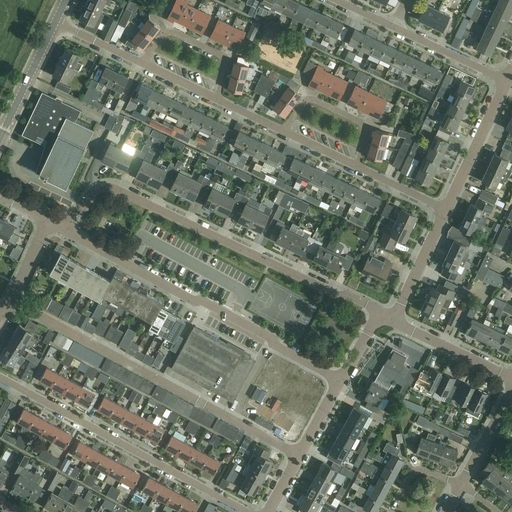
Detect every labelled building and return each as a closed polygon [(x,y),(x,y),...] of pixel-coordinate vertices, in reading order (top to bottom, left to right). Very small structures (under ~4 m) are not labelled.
[(88,0),(85,6),(100,13),(100,12),(105,3),(108,5),(110,0),(88,0)] [(189,28),(197,10),(187,5),(188,3),(182,0),(176,0),(167,20),(173,23),(174,21),(189,28)] [(253,0),(251,6),(257,8),(260,1),(271,6),(274,0),(253,0)] [(287,0),(274,0),(271,6),(282,12),(287,0)] [(287,0),(282,12),(293,17),(299,3),(292,0),(287,0)] [(511,0),(498,0),(497,5),(511,12),(511,10),(511,0)] [(293,17),(291,20),(295,22),(297,19),(304,22),(310,9),(299,3),(293,17)] [(431,25),(438,10),(426,5),(419,20),(431,25)] [(475,8),(470,5),(465,15),(471,17),(475,8)] [(511,12),(497,5),(492,16),(506,23),(511,12)] [(81,10),(82,12),(79,18),(87,22),(84,28),(95,33),(104,14),(100,12),(100,13),(85,6),(83,6),(81,10)] [(222,18),(227,9),(221,6),(216,15),(222,18)] [(122,17),(128,20),(133,11),(126,8),(122,17)] [(310,9),(304,22),(314,27),(321,14),(310,9)] [(211,16),(197,10),(189,28),(202,34),(211,16)] [(438,10),(431,25),(443,31),(450,16),(438,10)] [(332,19),(321,14),(314,27),(325,32),(332,19)] [(492,16),(486,26),(501,33),(506,23),(492,16)] [(108,41),(118,21),(109,17),(100,37),(108,41)] [(128,20),(122,17),(118,25),(124,28),(128,20)] [(161,27),(150,18),(145,24),(142,22),(138,27),(152,38),(161,27)] [(464,18),(460,27),(465,29),(469,20),(464,18)] [(343,24),(332,19),(325,32),(336,38),(337,37),(342,40),(347,29),(342,26),(343,24)] [(223,44),(232,26),(218,20),(210,38),(223,44)] [(251,29),(256,31),(260,24),(254,21),(251,29)] [(232,26),(223,44),(237,51),(245,33),(232,26)] [(501,33),(486,26),(481,37),(496,44),(501,33)] [(135,51),(139,46),(144,49),(152,38),(138,27),(134,31),(137,34),(132,40),(129,38),(125,43),(135,51)] [(460,27),(457,32),(455,36),(460,39),(465,29),(460,27)] [(358,48),(364,35),(354,29),(353,31),(347,29),(342,40),(348,42),(347,43),(358,48)] [(306,36),(298,33),(296,38),(303,41),(306,36)] [(364,35),(358,48),(369,53),(375,40),(364,35)] [(496,44),(481,37),(477,35),(474,40),(479,42),(476,48),(491,55),(496,44)] [(375,40),(369,53),(380,59),(386,45),(375,40)] [(320,43),(318,48),(325,51),(327,47),(320,43)] [(386,45),(380,59),(391,64),(397,50),(386,45)] [(82,64),(76,62),(79,56),(65,49),(58,62),(73,69),(78,71),(82,64)] [(408,55),(397,50),(391,64),(402,69),(408,55)] [(408,55),(402,69),(412,74),(419,60),(408,55)] [(419,60),(412,74),(423,79),(430,66),(419,60)] [(73,69),(58,62),(52,74),(67,81),(73,69)] [(231,76),(245,79),(249,66),(234,62),(231,76)] [(93,78),(99,66),(94,63),(88,76),(93,78)] [(323,93),(332,75),(323,71),(324,69),(318,66),(308,88),(314,91),(315,89),(323,93)] [(441,71),(430,66),(423,79),(434,84),(435,82),(438,84),(443,74),(440,72),(441,71)] [(112,87),(118,74),(106,67),(99,81),(96,87),(102,90),(104,84),(112,87)] [(357,72),(349,69),(346,77),(353,80),(357,72)] [(268,78),(264,86),(271,89),(275,81),(276,81),(278,78),(286,84),(290,78),(280,73),(272,70),(268,78)] [(359,84),(364,73),(358,70),(353,81),(359,84)] [(128,78),(118,74),(112,87),(116,89),(113,96),(118,98),(121,92),(128,78)] [(447,74),(441,85),(447,88),(452,76),(447,74)] [(264,86),(268,78),(262,75),(258,83),(264,86)] [(332,75),(323,93),(339,101),(348,83),(332,75)] [(245,79),(231,76),(228,89),(242,93),(245,79)] [(396,80),(394,84),(401,88),(404,83),(396,80)] [(461,81),(455,92),(469,98),(472,99),(475,92),(473,91),(475,87),(461,81)] [(68,94),(71,88),(58,82),(55,88),(68,94)] [(264,86),(258,83),(254,91),(260,94),(264,86)] [(134,90),(129,100),(137,104),(139,100),(145,103),(152,90),(141,84),(137,91),(134,90)] [(447,88),(441,85),(439,91),(444,93),(447,88)] [(101,91),(89,86),(82,100),(94,106),(101,91)] [(271,89),(264,86),(260,94),(267,97),(271,89)] [(290,86),(281,97),(293,106),(301,95),(290,86)] [(363,112),(371,94),(355,86),(347,104),(363,112)] [(152,90),(145,103),(143,108),(147,110),(149,105),(156,108),(163,95),(152,90)] [(469,98),(455,92),(451,90),(449,94),(453,96),(450,103),(464,109),(469,98)] [(66,187),(94,130),(75,121),(80,110),(42,92),(21,135),(35,141),(38,136),(47,141),(36,173),(66,187)] [(371,94),(363,112),(378,119),(387,101),(371,94)] [(163,95),(156,108),(167,114),(173,100),(163,95)] [(293,106),(281,97),(273,109),(285,117),(293,106)] [(119,114),(125,101),(119,99),(113,113),(118,116),(119,114)] [(184,105),(173,100),(167,114),(178,119),(184,105)] [(450,103),(445,113),(459,120),(464,109),(450,103)] [(195,110),(184,105),(178,119),(188,124),(195,110)] [(206,116),(195,110),(188,124),(199,129),(206,116)] [(459,120),(445,113),(440,125),(438,130),(449,136),(452,130),(454,131),(459,120)] [(118,116),(117,118),(115,123),(111,131),(117,133),(125,117),(119,114),(118,116)] [(217,121),(206,116),(199,129),(210,134),(217,121)] [(159,129),(162,124),(151,119),(149,124),(159,129)] [(429,130),(431,121),(424,119),(421,128),(429,130)] [(107,121),(104,127),(111,130),(113,125),(107,121)] [(217,121),(210,134),(221,140),(221,139),(227,128),(228,126),(217,121)] [(171,134),(173,130),(162,124),(159,129),(171,134)] [(227,128),(221,139),(227,142),(232,131),(227,128)] [(150,135),(164,141),(167,136),(153,129),(150,135)] [(371,144),(385,147),(389,134),(375,130),(371,144)] [(399,151),(405,154),(415,134),(399,130),(397,137),(405,138),(399,151)] [(449,136),(438,130),(435,136),(429,147),(443,153),(449,142),(446,141),(449,136)] [(243,150),(250,137),(239,131),(238,133),(232,131),(227,142),(232,144),(232,145),(243,150)] [(250,137),(243,150),(254,156),(261,142),(250,137)] [(101,161),(113,167),(121,149),(116,146),(117,144),(111,141),(101,161)] [(271,147),(261,142),(254,156),(265,161),(271,147)] [(511,145),(505,142),(502,148),(511,153),(511,145)] [(128,164),(133,167),(141,151),(124,143),(121,149),(113,167),(124,172),(128,164)] [(135,177),(146,183),(155,165),(150,162),(153,154),(148,151),(150,147),(144,144),(141,151),(133,167),(139,169),(135,177)] [(385,147),(371,144),(367,157),(381,161),(385,147)] [(271,147),(265,161),(262,166),(273,171),(274,170),(280,173),(282,168),(287,157),(281,155),(283,152),(271,147)] [(429,147),(424,158),(438,164),(443,153),(429,147)] [(236,166),(238,161),(241,155),(233,151),(228,162),(236,166)] [(405,154),(399,151),(392,166),(398,169),(405,154)] [(511,171),(504,168),(508,161),(494,154),(488,168),(506,176),(508,177),(511,171)] [(405,162),(411,164),(414,158),(408,156),(405,162)] [(292,160),(287,157),(282,168),(287,171),(298,177),(304,163),(293,157),(292,160)] [(438,164),(424,158),(419,168),(433,175),(438,164)] [(169,177),(175,180),(170,190),(181,195),(190,177),(185,174),(186,172),(180,169),(183,162),(178,160),(174,167),(169,177)] [(411,164),(405,162),(400,173),(405,175),(411,164)] [(304,163),(298,177),(296,181),(300,183),(302,179),(309,182),(315,168),(304,163)] [(155,165),(146,183),(158,188),(161,180),(167,183),(169,177),(174,167),(169,164),(168,167),(162,165),(161,168),(155,165)] [(232,177),(236,169),(228,166),(224,174),(232,177)] [(315,168),(309,182),(307,186),(311,188),(313,184),(319,187),(326,173),(315,168)] [(433,175),(419,168),(414,180),(428,186),(433,175)] [(506,176),(488,168),(481,181),(495,188),(498,181),(503,183),(506,176)] [(326,173),(319,187),(330,192),(337,178),(326,173)] [(197,191),(203,193),(210,179),(204,177),(204,176),(200,174),(197,180),(190,177),(181,195),(193,201),(197,191)] [(347,184),(337,178),(330,192),(341,197),(347,184)] [(204,206),(215,211),(224,193),(223,193),(226,187),(210,179),(203,193),(208,196),(204,206)] [(347,184),(341,197),(352,203),(358,189),(347,184)] [(352,203),(350,207),(354,209),(356,205),(362,208),(369,194),(358,189),(352,203)] [(273,202),(280,205),(285,193),(279,190),(273,202)] [(479,196),(494,203),(496,199),(497,197),(482,190),(479,196)] [(226,216),(231,207),(236,210),(240,201),(224,193),(215,211),(226,216)] [(285,193),(280,205),(288,209),(290,206),(294,198),(285,193)] [(314,198),(308,195),(303,193),(301,197),(312,202),(314,198)] [(380,199),(369,194),(362,208),(374,213),(380,199)] [(237,222),(248,227),(257,209),(260,203),(243,195),(240,201),(236,210),(242,212),(237,222)] [(294,198),(290,206),(305,213),(309,204),(294,197),(294,198)] [(474,205),(470,203),(464,216),(481,224),(483,225),(486,218),(480,216),(483,210),(490,213),(492,207),(477,199),(474,205)] [(496,199),(494,203),(503,207),(505,203),(496,199)] [(392,207),(386,204),(381,215),(387,218),(392,207)] [(260,233),(271,209),(265,206),(263,211),(257,209),(248,227),(260,233)] [(401,210),(395,222),(410,229),(416,217),(401,210)] [(481,224),(464,216),(458,229),(462,231),(460,236),(471,242),(474,236),(471,235),(474,230),(478,232),(481,224)] [(15,227),(0,218),(0,236),(7,240),(8,240),(15,244),(19,236),(12,232),(15,227)] [(272,233),(278,236),(275,242),(288,248),(296,233),(295,232),(283,227),(284,225),(278,222),(272,233)] [(389,235),(385,232),(379,244),(389,249),(394,237),(404,241),(410,229),(395,222),(389,235)] [(491,229),(497,231),(500,224),(494,222),(491,229)] [(145,224),(141,232),(147,235),(151,226),(145,224)] [(343,229),(337,226),(333,233),(340,236),(343,229)] [(304,249),(310,252),(315,240),(319,232),(315,230),(312,238),(309,237),(310,234),(297,228),(295,232),(296,233),(288,248),(301,254),(304,249)] [(503,228),(499,235),(507,238),(510,231),(503,228)] [(367,242),(370,235),(371,234),(366,232),(362,239),(367,242)] [(370,235),(367,242),(365,247),(371,250),(376,238),(370,235)] [(499,235),(496,243),(503,246),(507,238),(499,235)] [(453,240),(447,253),(460,259),(465,261),(469,254),(464,251),(466,246),(469,247),(471,242),(460,236),(457,242),(453,240)] [(313,260),(326,266),(337,243),(330,240),(327,248),(321,245),(322,243),(315,240),(310,252),(316,254),(313,260)] [(346,255),(345,257),(340,254),(344,246),(337,243),(326,266),(339,272),(341,267),(347,270),(353,258),(346,255)] [(503,246),(496,243),(491,254),(498,257),(503,246)] [(69,259),(69,258),(61,253),(58,259),(51,255),(45,267),(51,270),(50,273),(58,278),(69,259)] [(444,266),(441,273),(455,280),(458,272),(455,271),(458,264),(463,267),(465,261),(460,259),(447,253),(441,265),(444,266)] [(370,255),(361,273),(367,275),(368,273),(369,273),(384,280),(390,265),(370,255)] [(492,259),(485,256),(475,277),(482,280),(483,280),(488,269),(492,259)] [(69,259),(58,278),(66,282),(77,263),(77,262),(69,258),(69,259)] [(75,287),(86,267),(77,262),(77,263),(66,282),(75,287)] [(94,271),(86,267),(75,287),(83,291),(94,272),(94,271)] [(488,269),(483,280),(488,283),(494,271),(488,269)] [(102,276),(94,271),(94,272),(83,291),(92,296),(102,277),(102,276)] [(494,271),(488,283),(494,285),(499,274),(494,271)] [(505,276),(499,274),(494,285),(500,288),(505,276)] [(110,281),(100,300),(92,315),(100,320),(106,307),(121,280),(113,275),(113,276),(111,280),(110,281)] [(111,280),(102,276),(102,277),(92,296),(100,300),(110,281),(111,280)] [(130,284),(121,280),(106,307),(115,312),(118,306),(119,304),(130,284)] [(127,308),(138,289),(130,284),(119,304),(127,308)] [(436,290),(431,287),(426,299),(446,308),(446,309),(451,299),(452,299),(455,292),(439,284),(436,290)] [(457,286),(455,292),(466,297),(469,291),(457,286)] [(146,293),(138,289),(127,308),(136,313),(146,293)] [(136,313),(144,317),(154,298),(154,297),(146,293),(136,313)] [(93,305),(96,299),(90,296),(87,302),(93,305)] [(50,312),(56,301),(48,297),(42,308),(50,312)] [(158,300),(154,298),(144,317),(152,322),(160,308),(160,307),(163,302),(158,300)] [(446,308),(426,299),(420,311),(436,318),(439,312),(443,314),(446,308)] [(64,306),(56,301),(50,312),(58,317),(64,306)] [(510,314),(511,308),(511,305),(505,303),(502,310),(510,314)] [(169,312),(160,307),(160,308),(152,322),(149,327),(158,332),(158,331),(168,313),(169,312)] [(465,332),(466,333),(465,335),(471,337),(472,335),(476,337),(483,323),(472,318),(476,311),(470,308),(461,326),(467,328),(465,332)] [(459,314),(452,311),(447,323),(453,326),(459,314)] [(177,316),(169,312),(168,313),(158,331),(158,332),(166,336),(166,335),(167,336),(176,317),(177,316)] [(90,317),(82,313),(77,324),(84,328),(90,317)] [(177,336),(185,321),(177,316),(176,317),(167,336),(166,335),(166,336),(161,345),(175,352),(183,338),(182,338),(182,339),(177,336)] [(93,332),(102,337),(108,325),(100,320),(93,332)] [(496,324),(490,322),(488,326),(483,323),(476,337),(487,343),(494,329),(495,326),(496,324)] [(88,323),(84,330),(92,335),(96,327),(88,323)] [(19,324),(12,336),(26,344),(32,347),(35,342),(29,339),(33,333),(19,324)] [(110,341),(116,329),(111,326),(104,338),(110,341)] [(194,326),(176,360),(171,368),(233,401),(256,359),(194,326)] [(495,326),(494,329),(487,343),(498,348),(506,331),(495,326)] [(131,341),(136,332),(128,328),(118,345),(126,350),(131,341)] [(122,332),(116,329),(110,341),(116,344),(122,332)] [(43,341),(48,344),(54,333),(49,330),(43,341)] [(511,332),(506,330),(506,331),(498,348),(509,353),(511,346),(511,332)] [(58,345),(63,335),(58,333),(53,342),(58,345)] [(68,338),(63,335),(58,345),(62,348),(68,338)] [(12,336),(6,346),(20,355),(26,345),(26,344),(12,336)] [(72,340),(68,338),(62,348),(67,350),(72,340)] [(74,341),(68,351),(73,354),(79,344),(74,341)] [(126,350),(125,352),(133,356),(137,350),(139,346),(131,341),(126,350)] [(79,344),(73,354),(78,357),(84,347),(79,344)] [(20,355),(6,346),(0,355),(0,356),(13,365),(16,362),(21,365),(25,358),(20,355)] [(89,349),(84,347),(78,357),(83,360),(89,349)] [(93,352),(89,349),(83,360),(88,362),(93,352)] [(133,356),(133,357),(138,360),(142,353),(137,350),(133,356)] [(385,368),(397,374),(399,375),(404,378),(409,369),(404,366),(402,365),(406,357),(394,351),(392,355),(390,354),(383,367),(385,368)] [(98,355),(93,352),(88,362),(93,365),(98,355)] [(64,364),(69,355),(64,353),(59,362),(64,364)] [(150,366),(154,358),(146,353),(142,361),(150,366)] [(74,358),(69,355),(64,364),(69,367),(74,358)] [(98,355),(93,365),(98,368),(103,357),(98,355)] [(106,372),(112,362),(106,359),(101,369),(106,372)] [(31,361),(26,369),(33,373),(37,365),(32,362),(31,361)] [(117,364),(112,362),(106,372),(111,375),(117,364)] [(117,364),(111,375),(117,378),(122,367),(117,364)] [(89,366),(86,371),(83,375),(88,378),(93,368),(89,366)] [(52,387),(59,374),(46,367),(39,380),(52,387)] [(128,370),(122,367),(117,378),(122,381),(128,370)] [(432,367),(428,375),(422,372),(415,387),(422,390),(421,392),(433,398),(436,392),(435,391),(444,373),(432,367)] [(485,375),(495,379),(498,372),(489,367),(485,375)] [(93,368),(88,378),(93,380),(98,371),(93,368)] [(377,405),(382,396),(384,397),(388,390),(397,374),(385,368),(382,373),(380,372),(374,382),(372,381),(368,388),(368,392),(365,399),(368,401),(365,406),(373,410),(372,411),(375,412),(378,406),(377,405)] [(133,373),(128,370),(122,381),(128,384),(133,373)] [(133,373),(128,384),(133,387),(138,376),(133,373)] [(455,379),(444,373),(435,391),(436,392),(447,397),(447,396),(452,398),(455,392),(450,390),(455,379)] [(59,374),(52,387),(64,393),(71,380),(59,374)] [(144,379),(138,376),(133,387),(138,390),(144,379)] [(298,391),(301,386),(282,376),(266,406),(285,416),(289,409),(304,417),(313,399),(298,391)] [(144,379),(138,390),(143,392),(149,382),(144,379)] [(71,380),(64,393),(76,400),(83,387),(71,380)] [(410,384),(405,381),(399,393),(404,395),(410,384)] [(154,385),(149,382),(143,392),(149,395),(154,385)] [(121,395),(126,386),(121,383),(116,392),(121,395)] [(455,392),(452,398),(456,400),(456,402),(467,407),(476,389),(465,383),(459,394),(455,392)] [(157,399),(162,389),(157,386),(152,396),(157,399)] [(83,387),(76,400),(88,407),(95,394),(83,387)] [(168,392),(162,389),(157,399),(162,402),(168,392)] [(476,389),(467,407),(479,413),(488,394),(476,389)] [(133,402),(138,393),(133,390),(128,399),(133,402)] [(173,395),(168,392),(162,402),(167,405),(173,395)] [(138,393),(133,402),(137,404),(142,395),(138,393)] [(178,398),(173,395),(167,405),(173,408),(178,398)] [(109,416),(116,403),(104,396),(97,409),(109,416)] [(183,401),(178,398),(173,408),(178,411),(183,401)] [(403,399),(401,405),(411,409),(413,403),(403,399)] [(0,417),(1,418),(9,404),(4,401),(0,409),(0,417)] [(7,421),(16,404),(11,401),(9,404),(1,418),(7,421)] [(183,401),(178,411),(183,414),(188,403),(183,401)] [(128,410),(116,403),(109,416),(121,422),(128,410)] [(157,415),(162,406),(157,403),(152,412),(157,415)] [(194,406),(188,403),(183,414),(188,416),(194,406)] [(162,406),(157,415),(161,417),(166,408),(162,406)] [(194,406),(188,416),(193,419),(199,409),(194,406)] [(391,413),(378,406),(375,412),(387,419),(391,413)] [(347,419),(362,427),(368,415),(353,407),(347,419)] [(24,408),(16,421),(23,425),(20,430),(26,434),(29,428),(36,415),(24,408)] [(204,412),(199,409),(193,419),(199,422),(204,412)] [(140,416),(128,410),(121,422),(133,429),(140,416)] [(173,422),(178,414),(171,411),(167,419),(173,422)] [(370,416),(382,423),(385,418),(375,412),(372,411),(370,416)] [(204,412),(199,422),(204,425),(209,415),(204,412)] [(437,412),(434,417),(440,420),(442,414),(437,412)] [(48,421),(36,415),(29,428),(41,434),(48,421)] [(140,416),(133,429),(145,436),(152,423),(155,419),(149,415),(146,420),(140,416)] [(209,415),(204,425),(209,428),(215,418),(209,415)] [(217,432),(223,422),(217,419),(212,429),(217,432)] [(341,430),(356,438),(362,427),(347,419),(341,430)] [(60,428),(48,421),(41,434),(53,441),(60,428)] [(189,432),(194,423),(190,421),(185,430),(189,432)] [(433,430),(436,425),(428,421),(426,426),(433,430)] [(228,425),(223,422),(217,432),(222,435),(228,425)] [(152,423),(145,436),(158,442),(165,430),(152,423)] [(199,426),(194,423),(189,432),(194,435),(199,426)] [(233,427),(228,425),(222,435),(227,438),(233,427)] [(470,431),(459,425),(456,431),(468,436),(470,431)] [(445,435),(447,430),(439,426),(437,432),(445,435)] [(238,430),(233,427),(227,438),(233,441),(238,430)] [(72,435),(60,428),(53,441),(65,448),(72,435)] [(238,430),(233,441),(238,444),(244,433),(238,430)] [(335,441),(350,449),(356,438),(341,430),(335,441)] [(371,431),(365,442),(370,445),(376,434),(371,431)] [(451,432),(448,437),(448,438),(460,444),(463,438),(451,432)] [(428,433),(426,439),(421,437),(416,453),(417,453),(417,455),(421,456),(422,455),(428,457),(433,441),(436,435),(428,433)] [(213,446),(218,437),(214,434),(209,443),(213,446)] [(240,444),(248,448),(253,438),(245,434),(240,444)] [(19,447),(24,438),(19,436),(14,445),(19,447)] [(177,455),(184,442),(172,436),(165,448),(177,455)] [(223,439),(218,437),(213,446),(218,448),(223,439)] [(24,438),(19,447),(23,450),(28,441),(24,438)] [(84,460),(91,448),(79,441),(72,454),(84,460)] [(326,457),(333,461),(341,465),(350,449),(335,441),(326,457)] [(428,457),(439,462),(445,446),(446,443),(440,441),(439,443),(433,441),(428,457)] [(196,449),(184,442),(177,455),(189,461),(196,449)] [(359,454),(364,456),(370,445),(365,442),(359,454)] [(384,458),(381,462),(386,465),(398,471),(404,460),(396,456),(400,450),(387,443),(383,450),(387,452),(384,458)] [(272,462),(267,459),(271,452),(255,444),(252,450),(254,452),(248,463),(267,472),(272,462)] [(457,450),(445,446),(439,462),(452,466),(457,450)] [(91,448),(84,460),(97,467),(103,454),(91,448)] [(0,455),(7,460),(12,455),(5,449),(0,455)] [(42,460),(47,451),(43,449),(38,458),(42,460)] [(196,449),(189,461),(201,468),(208,455),(196,449)] [(24,454),(19,451),(10,468),(15,471),(18,465),(24,454)] [(47,451),(42,460),(47,463),(52,454),(47,451)] [(24,454),(18,465),(15,471),(20,474),(22,469),(23,468),(29,457),(24,454)] [(115,461),(103,454),(97,467),(109,474),(115,461)] [(353,465),(358,467),(364,456),(359,454),(353,465)] [(374,458),(381,462),(384,458),(376,454),(374,458)] [(208,455),(201,468),(214,475),(220,462),(208,455)] [(59,469),(64,472),(71,460),(65,457),(59,469)] [(6,461),(1,458),(0,460),(0,485),(8,471),(2,468),(6,461)] [(115,461),(109,474),(121,480),(127,468),(115,461)] [(237,464),(232,461),(229,467),(234,470),(237,464)] [(317,473),(332,481),(337,471),(352,478),(355,473),(341,465),(333,461),(330,466),(323,462),(317,473)] [(371,464),(365,461),(362,466),(375,473),(392,482),(398,471),(386,465),(383,470),(383,471),(377,468),(378,467),(371,464)] [(502,476),(506,471),(496,463),(495,465),(490,461),(480,473),(485,477),(482,482),(492,489),(502,476)] [(267,472),(248,463),(242,473),(243,474),(261,483),(263,483),(265,479),(263,478),(267,472)] [(75,466),(70,475),(75,478),(80,469),(75,466)] [(362,466),(360,470),(372,477),(373,477),(375,473),(362,466)] [(234,470),(229,467),(223,478),(229,481),(234,470)] [(140,474),(127,468),(121,480),(133,487),(140,474)] [(12,488),(11,491),(17,494),(18,492),(23,494),(34,474),(26,469),(25,471),(22,469),(20,474),(12,488)] [(52,469),(43,484),(48,487),(57,472),(52,469)] [(35,472),(34,474),(23,494),(34,501),(42,486),(36,483),(40,475),(35,472)] [(62,475),(57,472),(48,487),(53,490),(62,475)] [(87,485),(92,476),(87,473),(82,482),(87,485)] [(311,484),(325,492),(332,481),(317,473),(311,484)] [(372,477),(371,478),(377,481),(374,486),(386,492),(392,482),(375,473),(373,477),(372,477)] [(241,478),(244,480),(240,487),(254,495),(261,483),(243,474),(241,478)] [(96,478),(92,476),(87,485),(91,487),(96,478)] [(511,484),(511,483),(502,476),(492,489),(502,497),(511,484)] [(154,496),(161,483),(149,477),(142,490),(154,496)] [(173,490),(161,483),(154,496),(166,503),(173,490)] [(357,490),(365,494),(367,490),(353,483),(351,487),(357,490)] [(305,495),(319,503),(319,504),(329,509),(334,511),(336,507),(326,501),(326,500),(322,498),(325,492),(311,484),(305,495)] [(511,484),(502,497),(511,505),(511,504),(511,484)] [(63,486),(58,495),(52,492),(44,506),(54,511),(55,511),(68,489),(63,486)] [(111,498),(116,489),(111,486),(106,495),(111,498)] [(374,486),(369,496),(380,503),(386,492),(374,486)] [(340,501),(346,490),(341,487),(335,498),(340,501)] [(73,492),(68,489),(55,511),(75,511),(83,499),(78,496),(73,504),(68,501),(73,492)] [(116,489),(111,498),(115,500),(120,491),(116,489)] [(185,497),(173,490),(166,503),(178,510),(185,497)] [(365,494),(357,490),(354,495),(362,499),(365,494)] [(307,511),(314,511),(319,504),(319,503),(305,495),(298,507),(307,511)] [(375,511),(380,503),(369,496),(363,507),(371,511),(375,511)] [(192,511),(197,503),(185,497),(178,510),(182,511),(192,511)] [(105,498),(102,505),(112,510),(116,504),(105,498)] [(94,511),(92,511),(90,511),(82,511),(88,502),(83,499),(75,511),(94,511)] [(350,501),(348,506),(356,510),(358,505),(350,501)]
